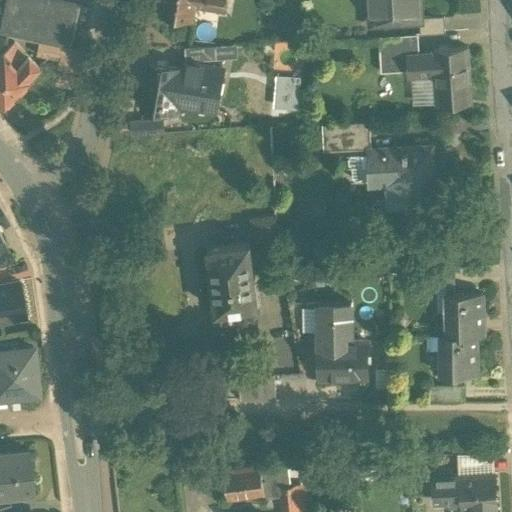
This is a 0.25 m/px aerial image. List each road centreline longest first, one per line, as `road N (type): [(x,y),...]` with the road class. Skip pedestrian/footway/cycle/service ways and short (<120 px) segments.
road 1 (residential): [(511,238),(497,0)]
road 2 (tertiary): [(23,189),(52,266),(74,415)]
road 3 (residential): [(117,0),(75,147),(23,189)]
road 4 (residential): [(188,511),(177,401),(74,415)]
